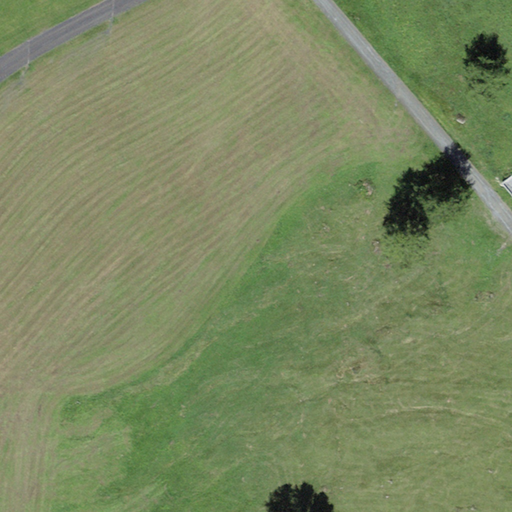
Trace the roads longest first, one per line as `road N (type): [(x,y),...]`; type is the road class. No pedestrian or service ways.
road 1 (track): [(511,228),(316,0)]
road 2 (track): [(0,70),(121,0)]
